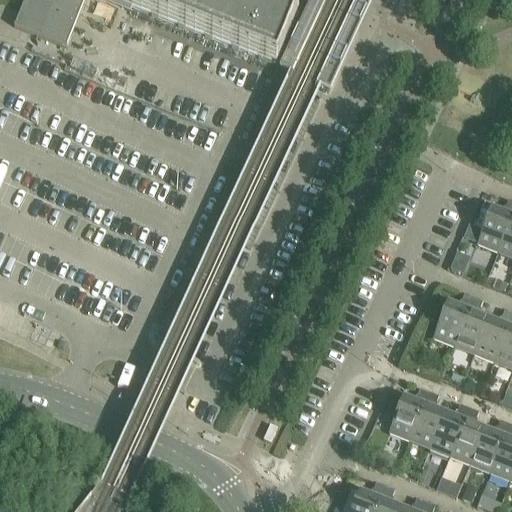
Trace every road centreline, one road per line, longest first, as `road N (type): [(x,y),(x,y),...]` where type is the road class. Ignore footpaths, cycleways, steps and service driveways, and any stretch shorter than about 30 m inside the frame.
road 1 (residential): [(273,511),(298,491),(445,167)]
road 2 (unclassified): [(239,511),(195,459),(62,401),(0,384)]
road 3 (residential): [(321,0),(372,22),(333,108)]
